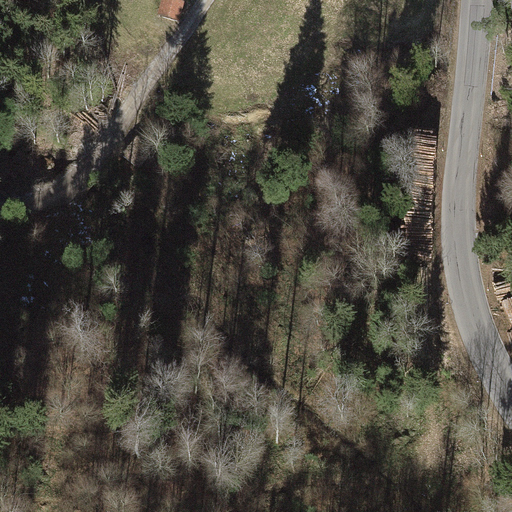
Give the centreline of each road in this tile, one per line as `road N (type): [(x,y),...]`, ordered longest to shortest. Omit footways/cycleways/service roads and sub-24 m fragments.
road 1 (track): [(459,236),(432,263),(435,451),(409,474),(365,486),(307,477),(259,487)]
road 2 (tertiary): [(511,402),(483,349),(461,273),(457,206),(475,0)]
road 3 (track): [(201,0),(83,170),(30,205),(0,212)]
